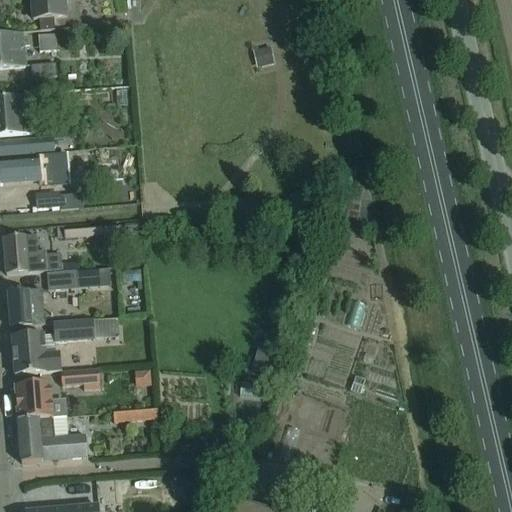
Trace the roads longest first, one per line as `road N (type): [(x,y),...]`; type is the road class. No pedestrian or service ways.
road 1 (primary): [(511,507),(394,0)]
road 2 (residential): [(357,511),(363,494),(221,458),(0,475)]
road 3 (unclassified): [(511,244),(455,0)]
